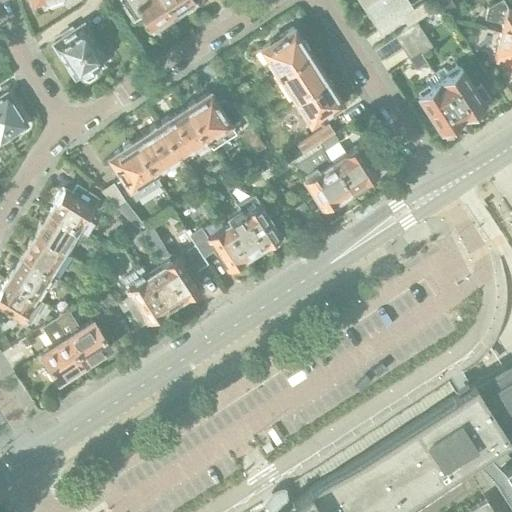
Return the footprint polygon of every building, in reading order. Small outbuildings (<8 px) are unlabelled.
[(173,15),(163,0),(119,0),(133,20),(140,15),(151,30),(153,29),(156,28),(159,26),(162,23),(163,23),(163,22),(173,15)] [(194,2),(193,0),(163,0),(173,15),(182,10),(184,9),(187,8),(190,6),(193,3),(194,2)] [(399,14),(396,10),(412,0),(411,0),(368,0),(363,3),(379,27),(399,14)] [(460,15),(450,0),(436,0),(450,22),(460,15)] [(511,9),(507,8),(508,7),(506,7),(502,0),(500,0),(487,7),(484,19),(500,23),(497,33),(511,36),(511,9)] [(416,22),(432,12),(425,1),(400,17),(407,28),(416,22)] [(403,48),(424,35),(416,22),(407,28),(395,36),(403,48)] [(104,58),(95,43),(99,40),(97,38),(93,40),(83,25),(53,44),(56,50),(55,53),(59,58),(62,59),(65,64),(64,66),(68,72),(71,73),(74,78),(79,75),(82,79),(87,80),(94,75),(95,71),(92,66),(104,58)] [(307,51),(308,48),(305,43),(302,42),(293,28),(261,49),(277,73),(308,52),(307,51)] [(511,36),(497,33),(492,58),(511,63),(511,65),(511,64),(511,36)] [(420,53),(431,46),(424,35),(403,48),(416,70),(426,63),(420,53)] [(325,79),(315,63),(316,60),(312,55),(309,54),(308,52),(277,73),(294,99),(325,79)] [(490,99),(480,84),(474,89),(459,68),(458,68),(456,65),(445,72),(443,68),(434,74),(438,81),(439,84),(462,119),(471,113),(473,116),(485,109),(482,106),(484,105),(483,103),(490,99)] [(462,119),(439,84),(438,81),(434,74),(424,80),(427,84),(416,91),(418,94),(416,95),(441,133),(442,132),(445,135),(456,128),(454,124),(462,119)] [(341,103),(332,89),(332,86),(329,81),(326,80),(325,79),(294,99),(310,123),(341,103)] [(225,101),(217,105),(209,92),(195,101),(192,100),(186,104),(186,107),(185,108),(205,138),(211,148),(236,133),(231,126),(238,122),(225,101)] [(0,141),(25,125),(23,122),(21,118),(18,113),(15,111),(5,95),(0,98),(0,141)] [(205,138),(185,108),(169,118),(166,117),(160,121),(160,124),(158,125),(178,156),(201,141),(208,152),(212,149),(211,148),(205,138)] [(302,154),(318,144),(333,134),(334,133),(328,123),(296,143),(302,154)] [(178,156),(158,125),(157,125),(154,125),(149,128),(148,131),(132,142),(159,183),(163,181),(156,170),(178,156)] [(324,152),(339,142),(333,134),(318,144),(324,152)] [(159,183),(132,142),(131,143),(128,142),(123,145),(122,148),(108,157),(128,188),(138,182),(144,192),(159,183)] [(349,191),(332,162),(331,163),(324,152),(318,144),(302,154),(291,161),(304,180),(322,209),(338,199),(341,200),(347,196),(348,192),(349,191)] [(377,173),(359,145),(332,162),(349,191),(351,190),(355,191),(361,187),(361,184),(377,173)] [(225,172),(219,161),(208,167),(215,178),(225,172)] [(66,162),(60,169),(67,175),(73,168),(66,162)] [(234,187),(226,173),(218,178),(227,191),(234,187)] [(55,202),(48,212),(77,229),(86,235),(93,224),(84,218),(97,198),(76,184),(70,193),(63,189),(61,192),(58,194),(55,198),(55,202)] [(124,201),(113,184),(101,191),(109,201),(115,207),(124,201)] [(212,195),(206,185),(200,189),(206,198),(212,195)] [(281,236),(259,203),(254,195),(252,194),(250,194),(236,203),(239,209),(242,214),(264,247),(266,245),(268,247),(279,240),(277,238),(281,236)] [(264,247),(242,214),(241,215),(238,210),(226,217),(229,223),(223,227),(222,227),(244,260),(264,247)] [(77,229),(48,212),(42,221),(39,223),(36,228),(36,231),(34,234),(62,252),(70,240),(76,244),(83,234),(86,236),(86,235),(77,229)] [(207,265),(202,258),(194,245),(178,255),(179,251),(177,248),(171,247),(167,249),(167,252),(150,225),(140,231),(150,248),(162,266),(183,299),(186,297),(187,299),(198,292),(197,290),(200,288),(192,275),(197,272),(196,272),(207,265)] [(244,260),(222,227),(206,237),(200,228),(188,235),(194,245),(202,258),(214,250),(227,271),(231,268),(232,270),(243,263),(242,261),(244,260)] [(71,257),(62,252),(34,234),(32,237),(29,239),(26,243),(26,247),(20,257),(59,282),(60,280),(57,279),(71,257)] [(42,284),(46,277),(57,285),(59,282),(20,257),(14,267),(11,268),(8,273),(8,276),(6,279),(40,301),(47,288),(42,284)] [(167,309),(147,276),(140,266),(132,271),(133,272),(121,279),(127,289),(125,289),(129,295),(117,303),(122,311),(128,307),(139,325),(146,321),(147,322),(150,320),(151,322),(162,315),(161,313),(167,309)] [(183,299),(162,266),(147,276),(167,309),(183,299)] [(40,301),(6,279),(0,288),(0,307),(20,320),(21,319),(29,324),(42,303),(39,302),(40,301)] [(86,296),(91,288),(83,283),(77,291),(86,296)] [(115,304),(104,287),(95,292),(106,309),(115,304)] [(109,348),(92,320),(79,328),(67,310),(53,319),(82,365),(109,348)] [(82,365),(53,319),(42,327),(53,345),(39,354),(43,360),(41,361),(44,365),(46,364),(57,382),(82,365)] [(511,511),(511,462),(503,468),(487,452),(508,438),(507,436),(511,432),(511,362),(509,363),(503,366),(501,367),(474,384),(470,386),(468,382),(453,391),(456,395),(294,500),(292,502),(291,500),(290,500),(294,510),(290,511),(511,511)]
